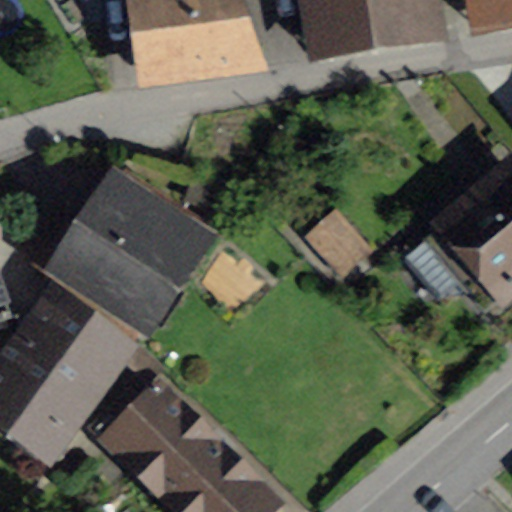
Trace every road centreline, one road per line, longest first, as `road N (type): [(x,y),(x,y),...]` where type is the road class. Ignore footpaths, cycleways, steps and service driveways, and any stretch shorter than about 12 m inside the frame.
road 1 (residential): [(0,143),(72,117),(511,47)]
road 2 (residential): [(409,511),(511,424)]
